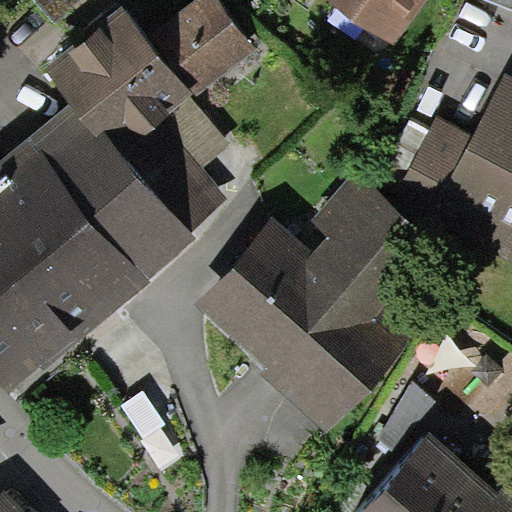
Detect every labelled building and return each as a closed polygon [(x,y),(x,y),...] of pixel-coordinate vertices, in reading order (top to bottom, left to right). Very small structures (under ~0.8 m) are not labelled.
[(42,0),(57,15),(73,0),(42,0)] [(179,88),(186,81),(120,0),(106,0),(44,54),(72,85),(185,215),(216,192),(194,166),(224,140),(179,88)] [(200,80),(258,38),(230,0),(182,0),(156,19),(200,80)] [(368,0),(395,19),(408,0),(368,0)] [(511,72),(504,68),(471,129),(436,110),(411,156),(449,177),(431,210),(511,253),(511,72)] [(141,267),(193,227),(185,215),(72,85),(0,144),(0,379),(13,397),(44,370),(38,360),(145,272),(141,267)] [(359,296),(425,225),(353,159),(304,214),(284,196),(196,292),(329,414),(401,335),(359,296)] [(359,511),(511,511),(511,482),(436,417),(357,509),(359,511)] [(0,511),(23,511),(1,487),(0,487),(0,511)]
